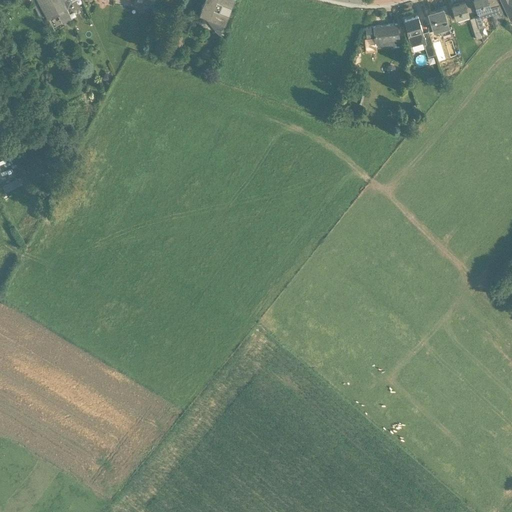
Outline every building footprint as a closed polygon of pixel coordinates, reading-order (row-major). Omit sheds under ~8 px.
[(39,16),(45,13),(38,0),(30,0),(31,1),(39,16)] [(38,0),(45,13),(48,18),(62,11),(67,21),(72,19),(67,9),(68,8),(64,0),(38,0)] [(204,0),(198,17),(225,26),(234,0),(204,0)] [(475,18),(479,29),(485,27),(482,18),(495,14),(499,25),(505,19),(502,12),(496,0),(493,0),(488,2),(487,0),(473,0),(479,17),(475,18)] [(511,17),(511,0),(501,0),(510,18),(511,17)] [(456,20),(469,16),(465,2),(451,6),(456,20)] [(429,32),(431,40),(439,38),(437,31),(449,28),(443,9),(428,13),(434,31),(429,32)] [(431,40),(429,32),(429,31),(422,33),(417,17),(404,21),(409,36),(411,42),(424,38),(426,44),(424,45),(428,58),(436,55),(431,40)] [(481,38),(479,29),(475,18),(470,19),(476,40),(481,38)] [(399,46),(397,24),(365,28),(367,38),(374,37),(376,49),(399,46)] [(180,51),(186,34),(175,31),(169,47),(172,48),(168,61),(175,63),(179,51),(180,51)] [(106,72),(102,79),(109,82),(113,75),(106,72)] [(67,78),(59,74),(54,82),(62,86),(67,78)] [(24,175),(2,186),(6,193),(27,182),(24,175)]
